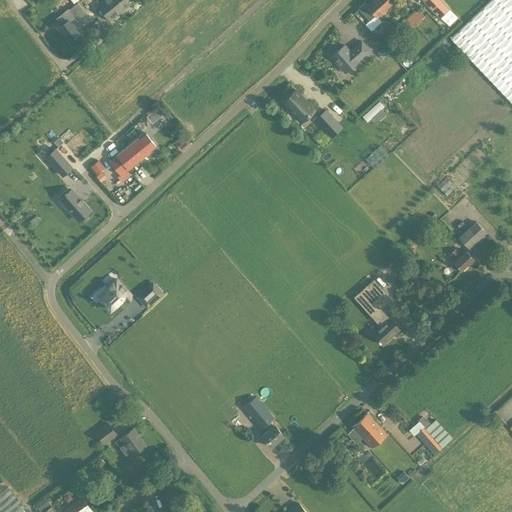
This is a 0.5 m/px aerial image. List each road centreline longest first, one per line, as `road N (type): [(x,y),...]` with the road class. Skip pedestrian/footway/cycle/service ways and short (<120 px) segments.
road 1 (unclassified): [(233,511),(502,264)]
road 2 (unclassified): [(187,459),(145,409),(112,386),(54,307),(54,278),(123,215)]
road 3 (unclassified): [(123,215),(79,167),(264,0)]
road 4 (unclassified): [(123,215),(349,0)]
